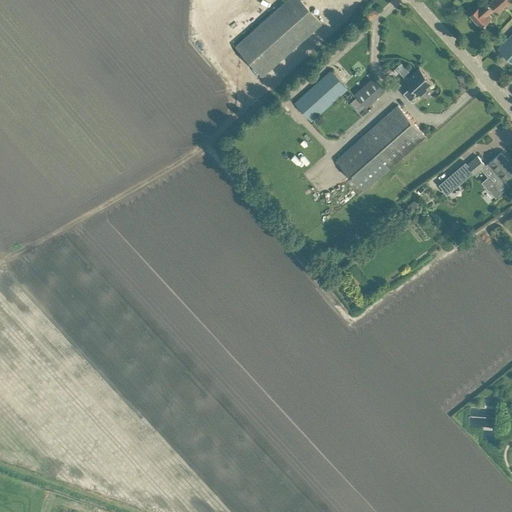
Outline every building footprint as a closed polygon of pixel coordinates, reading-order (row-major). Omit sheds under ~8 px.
[(286,0),(235,46),(240,51),(261,76),(321,22),(301,0),(286,0)] [(491,0),(490,1),(499,11),(511,0),(491,0)] [(485,1),(470,14),(481,27),(490,19),(486,15),(493,9),(485,1)] [(511,60),(511,32),(498,48),(511,60)] [(420,67),(406,80),(410,84),(406,87),(408,89),(404,92),(411,101),(419,94),(420,95),(428,89),(426,87),(432,82),(420,67)] [(311,120),(347,88),(331,70),(295,102),(311,120)] [(385,89),(374,77),(355,93),(366,106),(385,89)] [(395,100),(406,111),(412,105),(400,94),(395,100)] [(398,104),(337,159),(364,190),(426,135),(398,104)] [(315,118),(312,123),(322,128),(324,124),(315,118)] [(488,162),(486,164),(481,168),(496,184),(490,190),(496,197),(510,185),(505,179),(511,172),(511,167),(507,162),(509,161),(501,152),(489,163),(488,162)] [(481,168),(486,164),(478,155),(468,164),(466,161),(439,184),(443,188),(448,184),(452,189),(474,171),(476,173),(481,168)]
